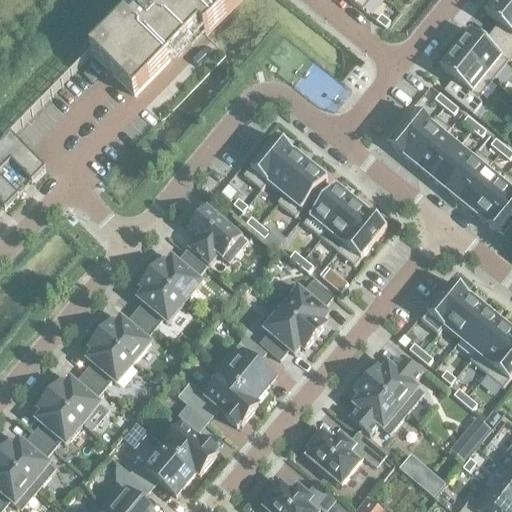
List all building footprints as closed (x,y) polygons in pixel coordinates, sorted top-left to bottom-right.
[(128,21),(92,57),(135,99),(170,62),(200,32),(206,37),(241,0),(156,0),(132,25),(128,21)] [(346,0),(363,13),(373,0),(346,0)] [(511,6),(503,0),(493,0),(489,6),(491,8),(485,15),(499,26),(491,36),(511,52),(511,6)] [(381,18),(376,24),(385,31),(386,31),(388,29),(391,25),(381,18)] [(462,39),(453,50),(494,82),(508,65),(510,66),(511,63),(511,52),(491,36),(484,44),(470,33),(464,41),(462,39)] [(494,82),(453,50),(444,60),(446,62),(440,70),(454,82),(444,94),(473,117),(484,104),(480,101),(494,82)] [(444,111),(449,104),(440,97),(435,103),(444,111)] [(459,112),(449,104),(444,111),(454,118),(459,112)] [(391,147),(405,159),(433,124),(419,112),(413,120),(391,147)] [(463,126),(472,133),(477,127),(468,119),(463,126)] [(433,124),(405,159),(419,170),(444,139),(445,140),(451,133),(436,120),(433,124)] [(477,127),(472,133),(481,141),(487,135),(477,127)] [(11,138),(0,149),(0,177),(12,166),(32,186),(33,186),(46,173),(46,172),(11,138)] [(433,182),(458,151),(445,140),(444,139),(419,170),(433,182)] [(262,194),(269,186),(268,185),(293,154),(276,140),(250,172),(244,179),(262,194)] [(491,149),(500,156),(505,150),(496,142),(491,149)] [(511,155),(505,150),(500,156),(509,164),(511,160),(511,155)] [(472,162),(458,151),(433,182),(447,193),(472,162)] [(268,185),(269,186),(284,199),(285,199),(310,168),(294,155),(293,154),(268,185)] [(478,155),(472,162),(447,193),(461,205),(486,174),(487,174),(493,167),(478,155)] [(327,181),(310,168),(285,199),(284,199),(278,206),(295,220),(296,221),(328,182),(327,181)] [(486,174),(461,205),(475,216),(500,185),(487,174),(486,174)] [(475,216),(489,228),(511,199),(511,182),(506,178),(500,185),(475,216)] [(0,207),(6,214),(19,199),(0,180),(0,207)] [(305,228),(321,241),(353,203),(336,190),(337,189),(336,188),(304,228),(305,228)] [(511,199),(489,228),(503,239),(511,228),(511,199)] [(234,209),(243,216),(248,210),(239,202),(234,209)] [(353,203),(321,241),(337,255),(338,256),(370,217),(369,216),(353,203)] [(190,233),(194,237),(199,241),(190,252),(210,268),(219,258),(230,267),(247,246),(207,212),(190,233)] [(387,231),(370,217),(338,256),(355,270),(387,231)] [(252,221),(247,227),(255,234),(260,228),(252,221)] [(260,228),(255,234),(265,242),(276,252),(282,246),(286,241),(274,231),(270,236),(260,228)] [(162,266),(151,278),(186,307),(203,287),(198,283),(207,272),(187,255),(178,266),(173,262),(166,269),(162,266)] [(295,255),(290,261),(299,268),(304,262),(295,255)] [(314,270),(304,262),(299,268),(308,277),(314,270)] [(340,279),(330,271),(322,281),(331,289),(340,279)] [(144,307),(135,317),(156,334),(164,323),(169,327),(186,307),(151,278),(141,291),(145,295),(139,302),(144,307)] [(438,338),(445,330),(444,330),(470,298),(453,285),(421,324),(438,338)] [(293,288),(276,308),(316,341),(326,329),(323,325),(329,318),(324,313),(333,303),(313,286),(304,297),(293,288)] [(444,330),(445,330),(460,343),(486,312),(470,299),(471,299),(470,298),(444,330)] [(316,341),(276,308),(259,328),(270,337),(260,348),(280,365),(289,354),(295,358),(301,351),(305,354),(316,341)] [(477,357),(502,326),(486,312),(460,343),(476,356),(477,357)] [(111,326),(101,339),(135,368),(152,347),(147,343),(156,334),(135,317),(127,327),(122,322),(115,330),(111,326)] [(511,333),(502,326),(477,357),(476,356),(470,364),(486,377),(487,378),(511,347),(511,333)] [(93,367),(84,377),(105,394),(113,384),(118,388),(135,368),(101,339),(90,352),(94,355),(88,363),(93,367)] [(241,355),(222,379),(255,406),(275,382),(258,368),(267,357),(246,339),(236,351),(241,355)] [(409,354),(419,361),(424,355),(414,347),(409,354)] [(511,381),(511,347),(487,378),(504,391),(511,381)] [(424,355),(419,361),(428,369),(433,363),(424,355)] [(378,372),(367,385),(407,418),(424,398),(413,389),(422,378),(403,361),(393,372),(388,368),(382,375),(378,372)] [(447,374),(441,381),(451,388),(456,382),(447,374)] [(61,387),(50,400),(84,428),(101,408),(96,404),(105,394),(84,377),(76,387),(71,383),(64,390),(61,387)] [(197,398),(187,409),(209,427),(221,412),(228,418),(225,421),(237,431),(240,428),(241,430),(259,409),(255,406),(222,379),(204,402),(205,402),(204,404),(197,398)] [(407,418),(367,385),(356,397),(360,401),(354,408),(359,413),(350,423),(370,440),(379,429),(390,438),(407,418)] [(459,392),(454,399),(463,407),(469,400),(459,392)] [(42,428),(34,438),(54,455),(62,445),(67,449),(84,428),(50,400),(39,413),(43,416),(37,424),(42,428)] [(469,400),(463,407),(472,414),(477,408),(469,400)] [(182,426),(163,448),(196,476),(200,479),(217,458),(215,457),(218,454),(206,444),(203,447),(196,441),(209,427),(187,409),(178,420),(185,426),(184,427),(182,426)] [(349,447),(341,440),(335,447),(324,437),(310,452),(313,455),(309,461),(320,470),(317,473),(328,482),(331,479),(342,488),(360,467),(359,467),(365,460),(377,471),(386,460),(358,437),(349,447)] [(10,448),(0,459),(0,461),(39,494),(40,494),(56,474),(50,469),(46,465),(54,455),(34,438),(25,448),(20,444),(14,451),(10,448)] [(139,467),(130,478),(151,495),(159,485),(176,500),(196,476),(163,448),(144,471),(139,467)] [(0,511),(6,511),(12,506),(19,511),(24,511),(39,494),(33,489),(0,461),(0,511)] [(470,462),(463,471),(469,476),(476,467),(470,462)] [(117,503),(109,511),(149,511),(142,506),(151,495),(130,478),(116,466),(117,503)] [(489,490),(488,491),(511,509),(511,478),(507,475),(493,494),(489,490)] [(307,499),(298,491),(293,498),(281,488),(267,504),(271,506),(266,511),(329,511),(335,505),(315,488),(307,499)] [(511,511),(511,509),(488,491),(472,510),(468,506),(463,511),(511,511)] [(360,511),(378,511),(367,503),(360,511)]
